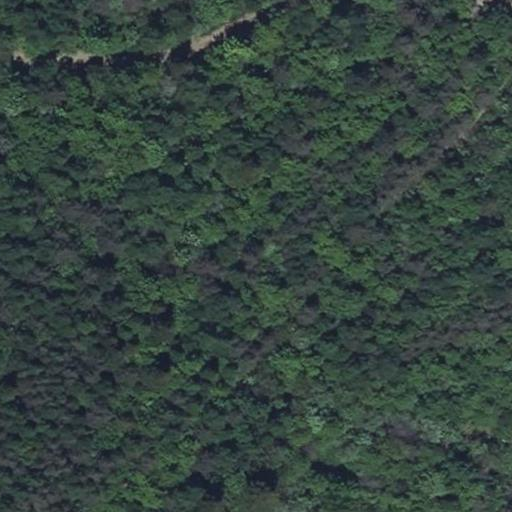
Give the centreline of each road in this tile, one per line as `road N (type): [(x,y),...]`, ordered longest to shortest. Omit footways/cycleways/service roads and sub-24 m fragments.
road 1 (track): [(511,63),(230,376),(169,511)]
road 2 (track): [(326,0),(217,44),(0,65)]
